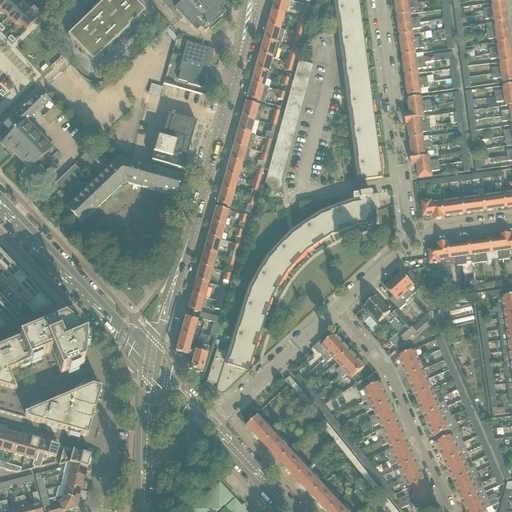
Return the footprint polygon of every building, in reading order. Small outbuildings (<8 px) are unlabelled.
[(10,0),(0,10),(7,18),(23,3),(22,3),(18,0),(10,0)] [(0,0),(0,10),(10,0),(0,0)] [(67,36),(92,63),(134,23),(131,20),(134,17),(137,20),(144,13),(148,17),(155,11),(144,0),(110,0),(110,1),(111,3),(108,5),(107,4),(95,15),(94,14),(92,15),(91,13),(67,36)] [(159,0),(180,22),(182,19),(191,28),(195,24),(204,33),(222,16),(214,6),(217,3),(214,0),(159,0)] [(286,0),(274,0),(271,11),(284,14),(288,0),(286,0)] [(360,39),(364,39),(363,38),(360,38),(359,33),(363,32),(360,13),(357,13),(356,8),(360,8),(359,6),(356,7),(355,2),(359,1),(358,0),(336,0),(360,181),(382,178),(380,168),(377,168),(376,163),(380,163),(380,162),(376,162),(375,157),(379,156),(376,137),(373,137),(372,132),(376,132),(376,131),(372,131),(371,126),(375,125),(372,106),(369,106),(368,101),(372,101),(372,99),(368,100),(367,95),(371,94),(368,75),(365,75),(364,70),(368,70),(367,69),(364,69),(363,64),(367,63),(364,44),(361,44),(360,39)] [(484,10),(484,15),(507,12),(506,2),(491,4),(492,9),(484,10)] [(23,3),(7,18),(15,26),(19,23),(18,23),(30,12),(30,11),(23,4),(24,3),(23,3)] [(418,4),(395,7),(396,16),(411,15),(419,13),(419,8),(418,4)] [(303,5),(301,16),(306,18),(309,6),(308,6),(303,5)] [(30,12),(18,23),(19,23),(26,31),(41,16),(33,8),(30,11),(30,12)] [(271,11),(267,26),(280,30),(280,29),(284,14),(271,11)] [(493,19),(494,23),(508,22),(507,12),(484,15),(485,20),(493,19)] [(396,16),(398,26),(420,23),(419,18),(411,19),(411,15),(396,16)] [(486,25),(487,34),(509,31),(508,22),(494,23),(486,25)] [(398,26),(399,36),(413,34),(413,30),(420,29),(420,23),(398,26)] [(267,26),(263,40),(275,43),(276,43),(279,44),(280,45),(284,31),(280,30),(267,26)] [(176,44),(177,38),(167,28),(164,31),(176,44)] [(451,29),(433,32),(434,42),(446,40),(452,39),(451,29)] [(496,39),(497,43),(511,41),(509,31),(487,34),(488,40),(496,39)] [(295,34),(293,43),(298,45),(301,35),(295,34)] [(399,36),(400,46),(423,43),(422,38),(414,39),(413,34),(399,36)] [(263,40),(259,55),(271,58),(272,58),(275,59),(278,49),(279,44),(276,43),(275,43),(263,40)] [(489,49),(490,54),(511,51),(511,50),(511,41),(497,43),(497,48),(489,49)] [(187,84),(203,89),(208,71),(206,71),(207,67),(209,68),(214,50),(186,42),(179,70),(180,70),(178,80),(187,83),(187,84)] [(400,46),(402,56),(416,54),(415,49),(423,48),(423,43),(400,46)] [(291,48),(288,58),(294,60),(297,49),(296,49),(291,48)] [(499,59),(499,63),(511,61),(511,51),(490,54),(490,60),(499,59)] [(453,59),(452,53),(433,55),(434,56),(434,62),(453,59)] [(402,56),(403,66),(425,63),(424,58),(417,59),(416,54),(402,56)] [(259,55),(255,69),(271,73),(273,72),(274,68),(273,66),(270,65),(272,58),(271,58),(259,55)] [(298,61),(295,72),(309,77),(313,65),(298,61)] [(491,69),(492,74),(511,71),(511,61),(499,63),(500,68),(491,69)] [(403,66),(404,76),(419,74),(418,69),(426,68),(425,63),(403,66)] [(255,69),(251,84),(263,87),(266,80),(269,81),(271,73),(255,69)] [(511,71),(492,74),(493,80),(495,79),(501,78),(502,83),(506,82),(511,81),(511,71)] [(404,76),(406,86),(428,83),(428,77),(419,78),(419,74),(404,76)] [(294,76),(291,87),(305,91),(308,80),(294,76)] [(428,83),(406,86),(407,96),(421,94),(421,89),(429,88),(428,83)] [(163,88),(151,84),(148,94),(160,97),(163,88)] [(251,84),(247,98),(256,101),(259,102),(264,103),(268,89),(268,88),(265,88),(263,87),(251,84)] [(503,91),(495,92),(495,98),(511,95),(511,85),(507,86),(502,86),(503,91)] [(42,175),(46,180),(60,167),(56,162),(61,158),(56,153),(49,159),(45,155),(52,149),(27,123),(29,121),(28,120),(38,111),(49,100),(41,91),(36,96),(25,107),(24,107),(21,110),(22,110),(10,122),(9,121),(3,127),(11,135),(2,143),(29,171),(35,165),(44,174),(42,175)] [(290,91),(286,102),(301,106),(304,95),(290,91)] [(511,95),(495,98),(496,103),(505,101),(505,106),(509,106),(511,105),(511,95)] [(407,99),(409,109),(431,106),(430,101),(422,102),(422,97),(407,99)] [(496,103),(495,98),(488,99),(489,108),(497,107),(496,103)] [(246,102),(241,117),(254,121),(258,122),(259,121),(261,112),(257,111),(258,106),(255,105),(246,102)] [(285,105),(282,117),(297,121),(300,109),(285,105)] [(509,111),(501,112),(502,117),(511,115),(511,105),(509,106),(509,110),(509,111)] [(61,113),(54,106),(43,117),(50,124),(61,113)] [(404,114),(405,120),(424,117),(424,112),(432,111),(431,106),(409,109),(409,113),(404,114)] [(452,114),(454,123),(464,122),(462,112),(452,114)] [(154,153),(152,161),(155,162),(157,163),(169,166),(183,170),(189,150),(190,146),(189,146),(196,122),(168,115),(162,138),(158,137),(153,153),(154,153)] [(511,121),(511,126),(511,125),(511,115),(502,117),(502,122),(511,121)] [(241,117),(237,131),(250,135),(254,121),(241,117)] [(424,117),(405,120),(406,126),(407,126),(408,130),(430,127),(429,121),(427,121),(427,117),(424,117)] [(281,120),(278,132),(293,136),(296,124),(281,120)] [(269,124),(267,132),(268,132),(273,134),(275,126),(270,125),(269,124)] [(408,130),(409,140),(424,138),(423,133),(431,131),(430,127),(408,130)] [(237,131),(233,146),(246,149),(250,151),(255,136),(250,135),(237,131)] [(277,135),(274,147),(289,151),(292,139),(277,135)] [(409,140),(411,149),(433,146),(432,141),(424,142),(424,138),(409,140)] [(233,146),(229,160),(242,164),(246,165),(248,158),(244,157),(246,149),(245,149),(233,146)] [(410,153),(411,160),(430,157),(430,156),(426,156),(426,152),(433,151),(433,146),(411,149),(411,153),(410,153)] [(181,177),(167,173),(118,159),(111,166),(93,147),(81,159),(99,178),(75,200),(68,193),(79,182),(73,176),(79,171),(74,165),(48,191),(92,237),(96,233),(84,220),(121,185),(121,186),(122,186),(122,185),(126,184),(126,185),(127,184),(169,196),(168,200),(166,199),(163,209),(165,210),(165,212),(170,214),(181,177)] [(273,150),(270,161),(285,165),(288,154),(273,150)] [(416,165),(417,169),(439,166),(438,160),(430,161),(430,157),(411,160),(411,166),(416,165)] [(229,160),(225,175),(238,178),(242,164),(229,160)] [(269,165),(266,176),(281,180),(284,169),(269,165)] [(439,166),(417,169),(418,179),(433,177),(432,172),(440,171),(439,166)] [(257,168),(255,176),(261,178),(263,170),(257,168)] [(225,175),(221,189),(234,193),(238,178),(225,175)] [(234,193),(221,189),(217,204),(230,207),(234,193)] [(496,190),(493,190),(496,209),(506,208),(504,193),(499,194),(499,189),(496,190)] [(282,190),(267,192),(268,202),(284,200),(282,190)] [(489,195),(484,196),(486,211),(496,209),(493,190),(491,190),(489,191),(489,195)] [(475,192),(473,193),(475,212),(486,211),(484,196),(478,197),(478,192),(475,192)] [(251,290),(232,350),(227,365),(245,371),(246,366),(249,367),(255,348),(252,347),(253,342),(257,343),(257,342),(254,341),(255,336),(259,337),(265,318),(261,317),(263,312),(266,313),(267,312),(263,311),(265,306),(268,307),(271,299),(275,291),(272,289),(275,285),(278,286),(279,285),(275,284),(278,279),(281,281),(286,273),(292,267),(289,264),(293,261),(295,263),(296,262),(293,260),(297,256),(300,259),(306,252),(313,247),(311,244),(315,241),(317,244),(318,244),(317,240),(321,238),(323,241),(330,236),(338,233),(337,229),(342,228),(343,231),(344,230),(343,227),(348,225),(349,229),(357,226),(366,224),(366,221),(372,220),(370,209),(378,207),(376,195),(379,194),(378,194),(371,195),(371,194),(370,193),(369,193),(364,193),(352,195),(353,200),(359,199),(360,203),(352,204),(320,216),(292,235),(268,260),(251,290)] [(468,198),(463,199),(465,214),(475,212),(473,193),(470,193),(467,193),(468,198)] [(433,195),(431,196),(434,220),(444,218),(444,216),(442,202),(434,203),(433,195)] [(447,201),(442,202),(444,216),(455,215),(452,195),(449,196),(446,196),(447,201)] [(454,195),(452,195),(455,215),(465,214),(463,199),(457,200),(457,195),(454,195)] [(426,201),(421,202),(423,217),(433,215),(434,215),(432,200),(431,196),(428,196),(426,197),(426,201)] [(282,202),(275,203),(276,212),(283,211),(282,202)] [(216,208),(212,222),(224,226),(228,211),(216,208)] [(212,222),(208,237),(220,240),(224,226),(212,222)] [(511,234),(500,235),(500,237),(503,260),(509,259),(508,251),(511,250),(511,247),(511,239),(511,234)] [(208,237),(204,251),(216,255),(220,240),(208,237)] [(500,237),(490,239),(493,261),(499,260),(503,260),(500,237)] [(490,239),(479,240),(482,263),(488,262),(488,261),(493,261),(492,253),(490,239)] [(479,240),(469,242),(471,256),(472,264),(477,264),(482,263),(479,240)] [(448,242),(438,244),(441,271),(442,271),(441,268),(446,268),(445,259),(450,259),(448,245),(448,242)] [(469,242),(459,243),(462,265),(467,265),(466,257),(471,256),(469,242)] [(459,243),(448,245),(450,259),(455,258),(456,266),(462,265),(459,243)] [(233,244),(229,258),(234,260),(238,245),(233,244)] [(437,248),(427,250),(429,259),(429,260),(429,264),(435,263),(436,272),(441,271),(441,268),(438,248),(437,248)] [(204,251),(200,266),(212,269),(216,255),(204,251)] [(0,277),(12,266),(5,259),(0,263),(0,277)] [(0,280),(6,286),(19,274),(12,266),(0,277),(0,280)] [(200,266),(195,280),(208,284),(212,269),(200,266)] [(402,272),(394,280),(407,295),(410,298),(414,295),(422,287),(417,282),(418,281),(416,278),(410,271),(405,275),(402,272)] [(13,294),(26,281),(19,274),(6,286),(13,294)] [(195,280),(191,295),(204,298),(208,284),(195,280)] [(407,295),(394,280),(385,288),(390,293),(387,296),(399,310),(406,304),(405,303),(410,298),(407,295)] [(20,301),(33,289),(26,281),(13,294),(20,301)] [(7,313),(14,320),(40,296),(33,289),(20,301),(12,309),(7,313)] [(500,291),(485,293),(486,299),(501,298),(500,291)] [(452,294),(436,296),(437,305),(446,304),(445,300),(452,299),(452,294)] [(204,298),(191,295),(187,309),(200,313),(204,298)] [(496,304),(497,309),(511,306),(511,295),(509,296),(502,297),(503,303),(496,304)] [(40,296),(14,320),(17,322),(51,308),(40,296)] [(390,312),(376,296),(364,308),(378,323),(384,318),(397,333),(389,341),(397,350),(417,332),(413,328),(397,310),(392,315),(391,314),(390,312)] [(423,303),(428,307),(434,302),(429,297),(423,303)] [(5,301),(1,305),(6,310),(10,307),(11,306),(6,300),(5,301)] [(451,318),(473,313),(471,305),(449,310),(451,318)] [(504,313),(505,318),(511,317),(511,306),(497,309),(497,314),(504,313)] [(0,329),(12,324),(0,311),(0,329)] [(200,313),(198,319),(199,319),(213,323),(209,335),(208,337),(207,340),(213,342),(215,336),(220,318),(201,313),(200,313)] [(417,332),(429,321),(425,316),(413,328),(416,332),(417,332)] [(506,324),(499,325),(499,330),(511,328),(511,317),(505,318),(506,324)] [(183,318),(179,332),(200,338),(201,334),(204,323),(184,318),(183,318)] [(23,338),(20,339),(0,347),(0,387),(15,392),(7,372),(50,354),(59,376),(65,374),(83,366),(84,339),(64,321),(23,338)] [(511,328),(499,330),(500,335),(507,334),(508,340),(511,339),(511,328)] [(178,336),(173,351),(176,354),(184,356),(185,355),(186,355),(187,354),(190,355),(191,351),(196,352),(198,344),(200,338),(179,332),(178,336)] [(319,354),(324,359),(342,343),(334,334),(326,342),(322,338),(312,348),(318,355),(319,354)] [(198,342),(198,344),(202,345),(207,340),(208,337),(200,335),(200,338),(198,342)] [(441,338),(435,341),(439,349),(445,346),(441,338)] [(509,346),(502,347),(502,352),(511,350),(511,339),(508,340),(509,346)] [(333,358),(337,362),(350,351),(342,343),(324,359),(328,363),(333,358)] [(189,362),(189,363),(189,365),(189,366),(190,368),(190,369),(191,369),(192,370),(194,372),(195,372),(197,372),(199,372),(201,372),(201,373),(202,371),(209,347),(202,345),(198,344),(196,352),(191,351),(190,355),(192,355),(191,356),(190,358),(189,360),(189,361),(189,362)] [(209,374),(206,383),(206,384),(206,383),(217,386),(216,387),(216,388),(216,389),(216,390),(216,391),(217,391),(217,392),(218,393),(219,393),(219,394),(220,394),(221,394),(222,394),(223,394),(224,394),(224,393),(225,393),(247,373),(248,373),(248,372),(245,371),(227,365),(232,350),(228,349),(222,347),(221,351),(217,350),(217,349),(216,349),(209,374)] [(398,356),(403,367),(419,360),(414,349),(398,356)] [(511,350),(502,352),(503,357),(510,356),(511,361),(511,350)] [(336,371),(339,375),(340,374),(357,359),(350,351),(337,362),(340,366),(341,367),(336,371)] [(447,351),(441,353),(444,361),(450,358),(447,351)] [(15,392),(0,387),(0,412),(26,420),(24,416),(74,395),(65,374),(59,376),(50,354),(7,372),(15,392)] [(450,358),(444,361),(447,368),(453,366),(450,358)] [(340,374),(339,375),(343,378),(348,374),(352,378),(357,373),(364,367),(357,359),(340,374)] [(403,367),(408,377),(423,370),(419,360),(403,367)] [(408,377),(412,387),(428,380),(423,370),(408,377)] [(455,370),(449,373),(453,381),(459,378),(455,370)] [(290,387),(291,386),(295,383),(290,377),(285,381),(290,387)] [(459,378),(453,381),(456,388),(462,386),(459,378)] [(302,379),(298,382),(300,385),(304,389),(308,385),(305,382),(302,379)] [(412,387),(416,397),(432,390),(428,380),(412,387)] [(361,397),(361,398),(363,402),(364,402),(366,401),(385,393),(380,382),(371,386),(364,389),(367,395),(362,397),(361,397)] [(300,390),(295,383),(291,386),(296,393),(300,390)] [(24,416),(26,420),(87,437),(100,390),(92,387),(74,395),(24,416)] [(311,389),(307,393),(312,400),(316,396),(311,389)] [(305,396),(300,390),(296,393),(301,399),(305,396)] [(432,390),(416,397),(421,407),(442,397),(443,397),(441,392),(440,393),(434,395),(432,390)] [(464,391),(458,393),(461,401),(467,398),(464,391)] [(371,404),(373,409),(389,402),(385,393),(366,401),(368,405),(371,404)] [(310,402),(305,396),(301,399),(306,405),(310,402)] [(316,396),(312,400),(318,407),(322,404),(316,396)] [(442,397),(421,407),(425,417),(441,410),(438,404),(445,402),(443,397),(442,397)] [(467,398),(461,401),(465,408),(470,406),(467,398)] [(315,408),(310,402),(306,405),(311,411),(315,408)] [(370,417),(369,418),(371,422),(372,422),(373,422),(394,412),(389,402),(373,409),(376,415),(371,417),(370,417)] [(447,407),(445,402),(438,404),(441,410),(447,407)] [(449,412),(447,407),(441,410),(443,415),(449,412)] [(320,415),(315,408),(311,411),(316,417),(320,415)] [(325,408),(321,411),(327,418),(332,416),(325,408)] [(497,408),(491,408),(492,416),(505,414),(504,408),(497,409),(497,408)] [(425,417),(430,427),(451,417),(449,412),(443,415),(441,410),(425,417)] [(472,410),(467,413),(471,424),(477,421),(472,410)] [(372,422),(371,422),(374,427),(374,426),(380,424),(382,429),(398,422),(394,412),(373,422),(372,422)] [(435,437),(436,439),(451,433),(451,432),(457,430),(459,429),(457,423),(460,422),(457,414),(451,417),(430,427),(434,437),(435,437)] [(325,421),(320,415),(316,417),(321,424),(325,421)] [(264,445),(275,435),(258,416),(257,417),(258,417),(254,421),(253,421),(251,422),(252,423),(248,427),(247,426),(247,427),(254,435),(252,436),(257,441),(258,439),(264,445)] [(332,416),(327,418),(332,425),(337,423),(332,416)] [(330,427),(325,421),(321,424),(326,430),(330,427)] [(477,421),(471,424),(475,432),(481,430),(477,421)] [(379,437),(378,437),(380,442),(381,442),(402,432),(398,422),(382,429),(385,435),(379,437)] [(487,423),(482,425),(485,433),(490,431),(487,423)] [(334,433),(330,427),(326,430),(331,436),(334,433)] [(341,427),(335,429),(341,436),(346,434),(341,427)] [(455,441),(461,438),(457,430),(451,432),(451,433),(455,441)] [(490,431),(485,433),(489,442),(494,439),(490,431)] [(1,451),(12,454),(18,435),(6,432),(1,451)] [(381,442),(380,442),(382,447),(383,446),(389,444),(391,449),(407,442),(402,432),(381,442)] [(339,439),(334,433),(331,436),(336,442),(339,439)] [(451,433),(436,439),(437,442),(436,442),(441,453),(463,443),(461,438),(455,441),(451,433)] [(346,434),(341,436),(346,443),(351,440),(346,434)] [(12,454),(24,458),(30,438),(18,435),(12,454)] [(280,462),(291,452),(275,435),(264,445),(269,451),(267,453),(272,457),(273,455),(280,462)] [(30,438),(24,458),(34,460),(36,461),(37,457),(38,453),(41,442),(30,438)] [(344,445),(339,439),(336,442),(340,448),(344,445)] [(59,447),(41,442),(38,453),(44,455),(55,458),(59,447)] [(180,456),(177,457),(178,462),(187,460),(191,462),(196,454),(192,451),(189,442),(184,444),(185,446),(181,448),(178,452),(180,456)] [(388,457),(387,457),(389,462),(390,461),(411,452),(407,442),(391,449),(393,454),(388,457)] [(463,443),(441,453),(445,463),(461,456),(459,450),(465,448),(463,443)] [(501,443),(491,447),(494,454),(500,451),(502,450),(501,443)] [(355,444),(349,447),(355,453),(360,451),(355,444)] [(349,451),(344,445),(340,448),(345,454),(349,451)] [(488,446),(482,449),(486,457),(491,454),(488,446)] [(68,463),(71,464),(75,465),(87,468),(91,456),(63,448),(58,466),(68,463)] [(461,456),(468,453),(465,448),(459,450),(461,456)] [(354,457),(349,451),(345,454),(350,460),(354,457)] [(360,451),(355,453),(360,460),(365,458),(360,451)] [(500,451),(494,454),(497,460),(502,458),(500,451)] [(295,479),(307,469),(291,452),(280,462),(286,469),(284,470),(288,475),(290,473),(295,479)] [(390,461),(389,462),(394,472),(394,471),(400,469),(416,462),(411,452),(390,461)] [(491,454),(486,457),(489,464),(495,462),(491,454)] [(461,456),(445,463),(450,473),(471,463),(472,463),(470,458),(464,461),(461,456)] [(359,463),(354,457),(350,460),(355,466),(359,463)] [(368,462),(363,464),(369,471),(374,469),(368,462)] [(397,477),(396,477),(398,482),(399,481),(420,472),(416,462),(400,469),(402,474),(397,477)] [(504,462),(499,465),(502,472),(508,470),(504,462)] [(364,470),(359,463),(355,466),(360,473),(364,470)] [(471,463),(450,473),(454,483),(470,476),(468,470),(473,468),(474,467),(472,463),(471,463)] [(70,466),(68,474),(84,478),(87,469),(87,468),(75,465),(71,464),(71,466),(70,466)] [(497,466),(491,469),(494,477),(500,474),(497,466)] [(311,496),(323,486),(307,469),(295,479),(301,485),(299,487),(303,491),(305,489),(311,496)] [(374,469),(369,471),(374,478),(379,475),(374,469)] [(368,476),(364,470),(360,473),(365,479),(368,476)] [(508,470),(502,472),(504,478),(510,476),(508,470)] [(399,481),(398,482),(402,491),(403,491),(409,489),(424,482),(420,472),(399,481)] [(34,475),(36,482),(42,481),(40,474),(34,475)] [(68,474),(65,484),(81,489),(84,478),(68,474)] [(500,474),(494,477),(499,487),(504,484),(500,474)] [(32,476),(23,478),(25,484),(34,482),(32,476)] [(370,485),(373,482),(368,476),(365,479),(370,485)] [(470,476),(454,483),(459,492),(480,483),(481,483),(479,478),(478,478),(472,481),(470,476)] [(23,478),(15,480),(16,487),(25,484),(23,478)] [(382,479),(377,482),(383,488),(388,486),(382,479)] [(15,480),(6,483),(7,489),(16,487),(15,480)] [(36,482),(39,492),(45,490),(42,481),(36,482)] [(378,488),(373,482),(370,485),(374,491),(378,488)] [(398,500),(397,500),(400,505),(400,504),(429,492),(425,482),(409,489),(403,491),(405,497),(398,500)] [(212,490),(190,510),(192,511),(220,511),(227,506),(234,499),(219,483),(212,490)] [(480,483),(459,492),(463,502),(479,495),(485,493),(483,487),(481,483),(480,483)] [(58,487),(55,498),(61,497),(61,496),(78,500),(81,489),(65,484),(65,486),(58,487)] [(326,511),(328,511),(339,503),(323,486),(311,496),(318,503),(316,505),(320,509),(322,508),(326,511)] [(388,486),(383,488),(384,490),(389,496),(393,493),(388,486)] [(383,494),(378,488),(374,491),(379,497),(383,494)] [(39,492),(41,500),(47,498),(45,490),(39,492)] [(400,504),(400,505),(402,509),(415,503),(418,508),(433,501),(429,492),(400,504)] [(35,505),(31,506),(32,511),(41,511),(37,493),(32,494),(35,505)] [(388,500),(383,494),(379,497),(384,503),(388,500)] [(463,502),(467,511),(468,511),(497,499),(495,495),(481,501),(479,495),(463,502)] [(24,496),(19,497),(23,511),(32,511),(31,506),(27,507),(24,496)] [(78,500),(61,496),(61,497),(59,505),(59,506),(47,509),(47,511),(63,511),(76,509),(78,500)] [(15,500),(11,501),(13,511),(23,511),(19,497),(15,498),(15,500)] [(47,498),(41,500),(43,508),(49,506),(47,498)] [(245,511),(234,499),(227,506),(220,511),(245,511)] [(497,499),(468,511),(486,511),(485,510),(499,504),(497,499)] [(393,506),(388,500),(384,503),(389,509),(393,506)] [(6,501),(2,502),(4,511),(13,511),(9,511),(6,503),(6,501)] [(346,511),(339,503),(328,511),(346,511)]
